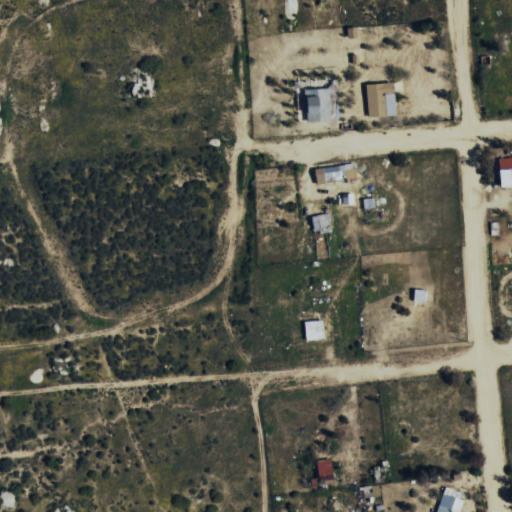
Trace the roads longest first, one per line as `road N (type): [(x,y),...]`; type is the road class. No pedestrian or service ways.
road 1 (residential): [(455,0),(496,511)]
road 2 (residential): [(251,375),(511,351)]
road 3 (residential): [(254,148),(511,130)]
road 4 (residential): [(0,393),(251,375)]
road 5 (residential): [(251,375),(223,326),(222,305),(232,163),(254,148)]
road 6 (residential): [(251,375),(262,511)]
